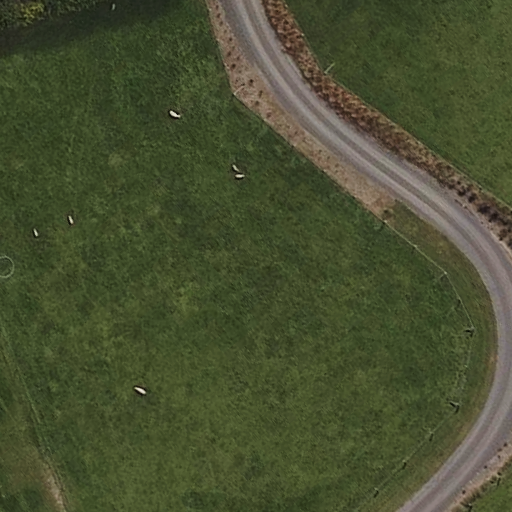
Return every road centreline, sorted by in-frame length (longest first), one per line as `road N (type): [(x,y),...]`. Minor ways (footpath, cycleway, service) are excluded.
road 1 (track): [(263,0),(273,42),(511,260)]
road 2 (track): [(511,415),(427,511)]
